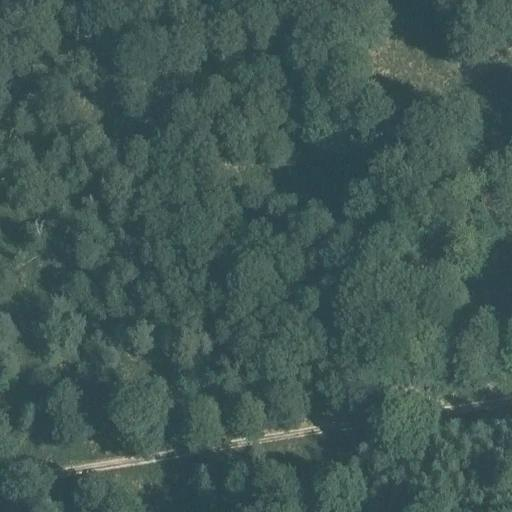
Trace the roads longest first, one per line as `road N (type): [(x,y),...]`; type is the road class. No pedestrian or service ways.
road 1 (track): [(0,484),(511,405)]
road 2 (track): [(412,0),(449,73),(511,112)]
